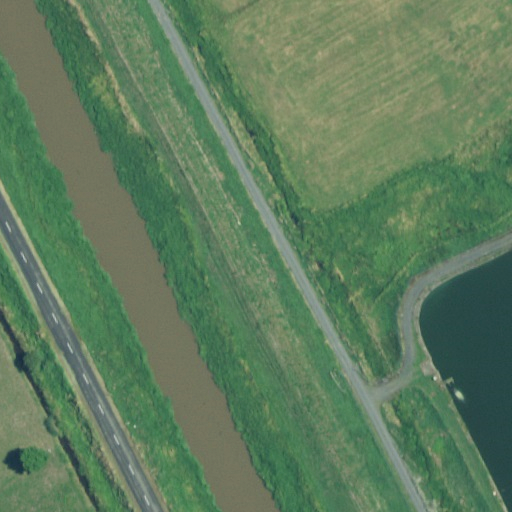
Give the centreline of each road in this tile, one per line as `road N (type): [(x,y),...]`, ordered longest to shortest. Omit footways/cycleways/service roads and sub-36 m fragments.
road 1 (track): [(392,511),(145,0)]
road 2 (unclassified): [(0,214),(148,511)]
